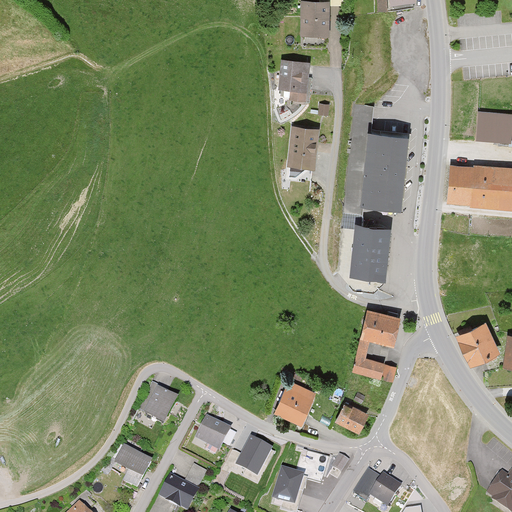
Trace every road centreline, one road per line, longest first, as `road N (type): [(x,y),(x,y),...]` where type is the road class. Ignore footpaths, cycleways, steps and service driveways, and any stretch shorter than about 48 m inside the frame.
road 1 (track): [(321,270),(282,214),(265,70),(241,26),(178,34),(106,71)]
road 2 (residential): [(426,296),(357,300),(321,270),(336,75),(333,7)]
road 3 (residential): [(204,392),(185,376),(152,368),(100,454),(60,485),(0,504)]
road 4 (tertiary): [(438,61),(426,296)]
road 5 (residential): [(367,449),(275,432),(204,392)]
road 6 (residential): [(136,511),(204,392)]
road 7 (tertiary): [(437,334),(407,357),(375,437)]
road 8 (tertiary): [(437,334),(486,409),(511,430)]
